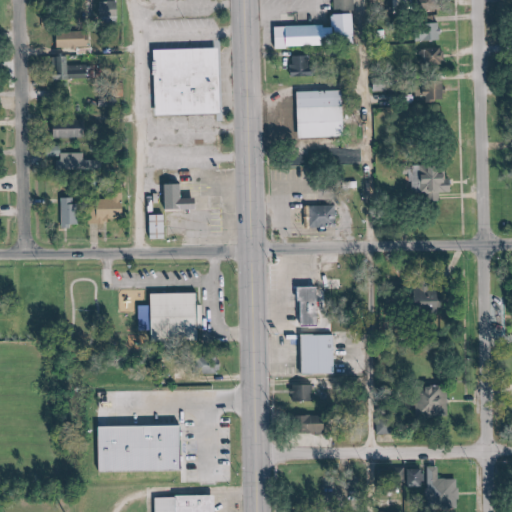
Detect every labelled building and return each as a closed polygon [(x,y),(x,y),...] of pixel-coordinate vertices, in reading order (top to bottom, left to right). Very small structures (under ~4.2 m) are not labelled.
[(357,10),(357,0),(336,0),(337,11),(357,10)] [(122,21),(123,1),(103,1),(102,21),(122,21)] [(280,27),(280,46),(358,44),(357,14),(335,14),(336,25),(280,27)] [(419,41),(444,41),(443,25),(419,25),(419,41)] [(61,48),(94,47),(94,31),(61,32),(61,48)] [(147,50),(149,112),(214,111),(213,48),(147,50)] [(447,63),(447,49),(423,49),(423,64),(447,63)] [(91,65),(71,66),(71,56),(62,56),(63,80),(92,79),(91,65)] [(318,76),(318,56),(294,56),(295,76),(318,76)] [(431,84),(430,101),(446,101),(447,84),(431,84)] [(303,138),(348,137),(347,90),(302,92),(303,138)] [(58,138),(91,139),(92,121),(59,120),(58,138)] [(87,153),(63,153),(63,173),(103,174),(103,160),(87,160),(87,153)] [(444,200),(444,193),(455,192),(454,165),(414,166),(414,195),(428,195),(429,201),(444,200)] [(167,209),(199,208),(199,201),(187,201),(187,184),(167,184),(167,209)] [(81,198),(65,198),(66,227),(82,226),(81,198)] [(91,222),(129,221),(128,199),(102,200),(103,211),(91,211),(91,222)] [(340,205),(312,206),(313,227),(340,226),(340,205)] [(169,215),(154,215),(155,239),(170,239),(169,215)] [(382,291),(391,308),(406,300),(399,288),(395,290),(392,285),(382,291)] [(291,286),(293,326),(313,326),(312,286),(291,286)] [(323,287),(303,288),(303,326),(323,325),(323,287)] [(448,289),(421,288),(420,310),(447,311),(448,289)] [(144,293),(145,341),(193,340),(192,292),(144,293)] [(292,336),(292,373),(329,373),(328,336),(292,336)] [(316,385),(294,385),(295,402),(317,401),(316,385)] [(421,416),(452,417),(452,387),(422,386),(421,416)] [(301,416),(301,432),(331,433),(331,416),(301,416)] [(104,427),(105,472),(187,471),(186,426),(104,427)] [(462,509),(462,479),(442,479),(442,467),(430,467),(430,470),(413,470),(413,487),(430,487),(430,509),(462,509)] [(379,480),(392,480),(392,468),(379,469),(379,480)] [(148,511),(148,498),(208,497),(208,511),(148,511)]
